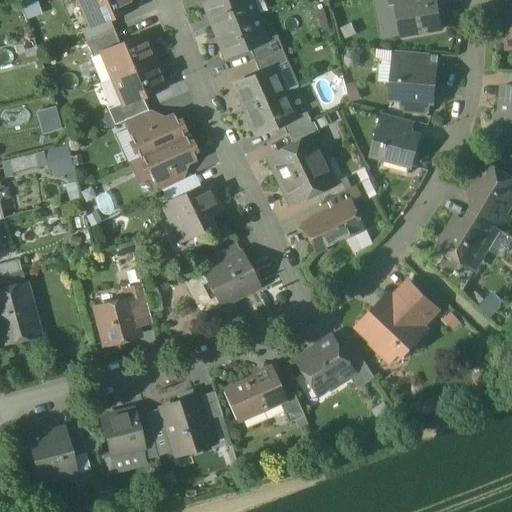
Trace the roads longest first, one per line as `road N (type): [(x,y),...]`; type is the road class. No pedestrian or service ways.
road 1 (residential): [(473,0),(465,124),(447,166),(393,255),(310,315)]
road 2 (residential): [(310,315),(241,194),(169,0)]
road 3 (residential): [(310,315),(202,359),(0,411)]
